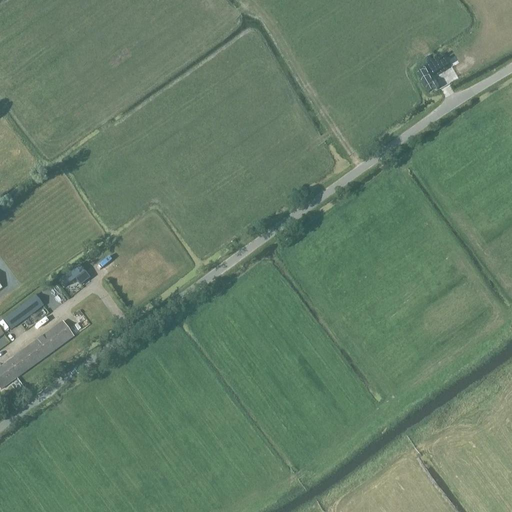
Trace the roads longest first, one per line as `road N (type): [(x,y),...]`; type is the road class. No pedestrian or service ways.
road 1 (unclassified): [(0,427),(511,67)]
road 2 (track): [(511,388),(483,423),(449,430),(416,451),(352,495),(345,511)]
road 3 (track): [(240,0),(263,21),(362,167)]
